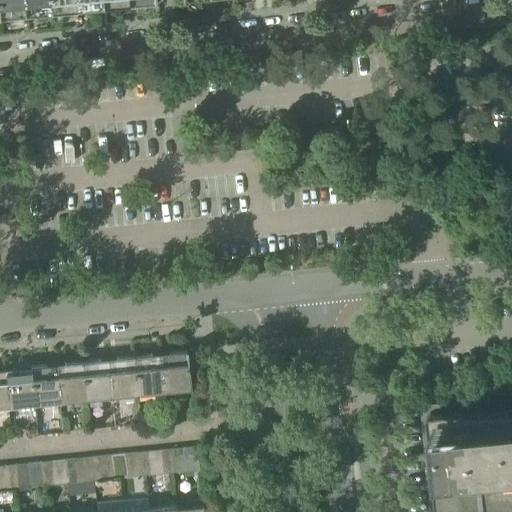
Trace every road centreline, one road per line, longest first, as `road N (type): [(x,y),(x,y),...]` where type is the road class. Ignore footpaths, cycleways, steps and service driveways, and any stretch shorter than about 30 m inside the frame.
road 1 (residential): [(0,63),(511,13)]
road 2 (residential): [(0,320),(265,295)]
road 3 (residential): [(339,511),(322,289)]
road 4 (residential): [(322,289),(511,269)]
